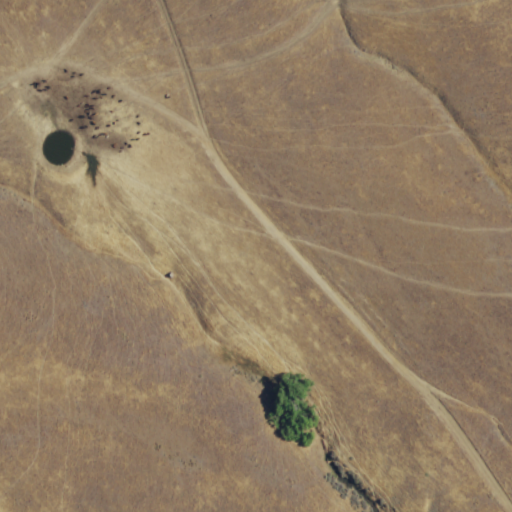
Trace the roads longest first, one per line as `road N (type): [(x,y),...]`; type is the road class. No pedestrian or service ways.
road 1 (track): [(154,0),(194,116),(221,164),(348,300),(511,508)]
road 2 (track): [(0,83),(26,67),(77,65),(208,144)]
